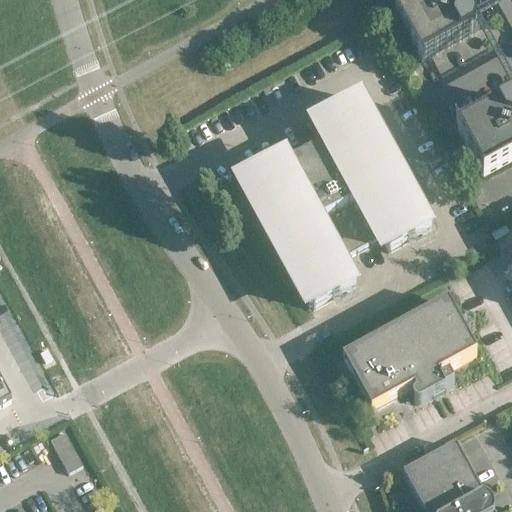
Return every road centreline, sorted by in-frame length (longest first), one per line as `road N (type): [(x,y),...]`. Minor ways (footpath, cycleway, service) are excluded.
road 1 (unclassified): [(329,511),(235,327),(140,185),(95,93),(65,0)]
road 2 (unknown): [(0,440),(81,403),(223,309)]
